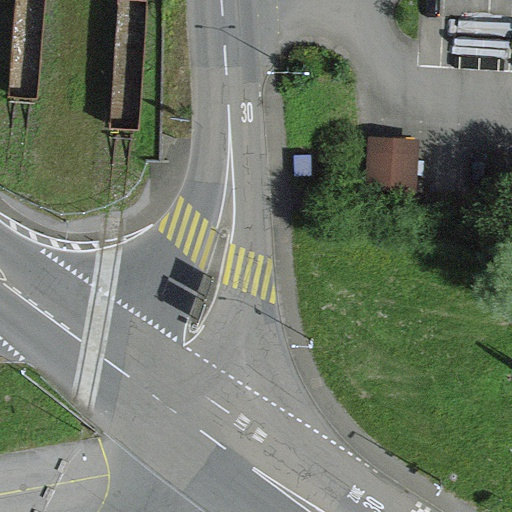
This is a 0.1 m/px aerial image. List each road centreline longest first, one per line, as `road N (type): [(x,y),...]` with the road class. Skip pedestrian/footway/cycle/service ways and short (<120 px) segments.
road 1 (unclassified): [(221,0),(227,220),(201,315),(152,397)]
road 2 (unclassified): [(152,397),(311,511)]
road 3 (unclassified): [(0,275),(152,397)]
